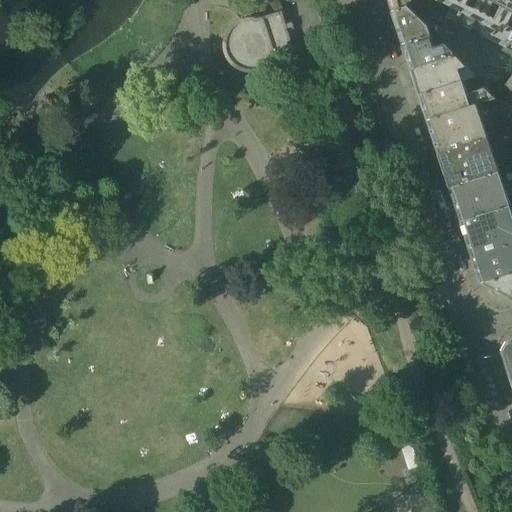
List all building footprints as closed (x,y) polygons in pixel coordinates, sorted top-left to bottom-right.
[(305,0),(284,14),(294,49),(332,37),(315,0),(305,0)] [(390,0),(394,10),(409,5),(409,4),(410,3),(412,0),(390,0)] [(511,0),(412,0),(410,3),(409,4),(426,21),(437,0),(495,0),(511,9),(511,0)] [(409,5),(394,10),(405,44),(432,35),(429,26),(409,5)] [(250,17),(246,18),(243,19),(240,21),(237,23),(235,25),(234,26),(232,29),(231,31),(230,35),(229,37),(229,39),(228,41),(228,43),(228,45),(228,47),(229,49),(229,51),(230,53),(231,55),(232,57),(233,58),(234,60),(235,62),(238,65),(240,66),(243,68),(245,69),(247,69),(249,70),(251,70),(255,71),(257,70),(261,70),(263,69),(273,63),(295,54),(294,49),(290,34),(284,14),(283,11),(276,13),(258,18),(256,18),(252,17),(250,17)] [(511,27),(504,24),(499,34),(511,40),(511,41),(510,45),(505,46),(502,51),(511,55),(511,27)] [(432,35),(405,44),(414,71),(457,55),(443,40),(434,43),(432,35)] [(414,71),(421,92),(431,89),(463,79),(459,67),(466,65),(457,55),(414,71)] [(431,89),(421,92),(429,118),(478,103),(497,97),(486,85),(467,92),(463,79),(431,89)] [(478,103),(429,118),(441,153),(489,137),(478,103)] [(500,171),(489,137),(441,153),(452,187),(500,171)] [(511,206),(500,171),(452,187),(463,222),(511,206)] [(474,256),(511,244),(511,208),(511,206),(463,222),(474,256)] [(511,244),(474,256),(482,281),(511,271),(511,244)] [(511,271),(482,281),(482,283),(511,297),(511,271)] [(431,498),(425,479),(406,485),(413,504),(431,498)]
